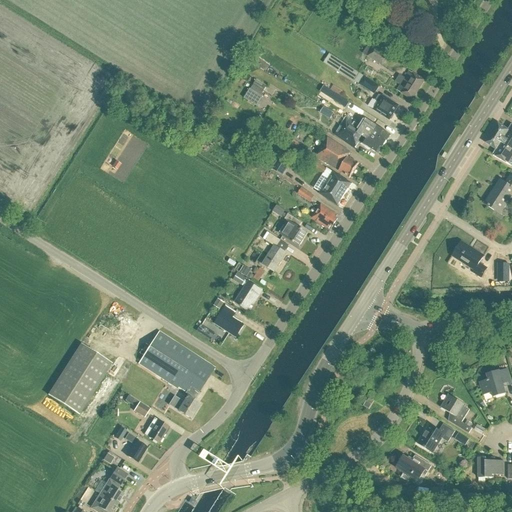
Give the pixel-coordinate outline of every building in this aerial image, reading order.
[(362,53),(368,57),(375,47),(369,43),(362,53)] [(293,44),(291,48),(304,55),(306,51),(293,44)] [(383,67),(390,56),(375,47),(368,57),(383,67)] [(360,85),(365,77),(330,54),(324,64),(355,84),(356,82),(360,85)] [(425,81),(414,74),(409,71),(405,79),(400,75),(395,82),(400,85),(397,91),(401,93),(401,94),(413,101),(425,81)] [(375,95),(380,87),(365,78),(361,85),(375,95)] [(256,80),(253,85),(264,91),(267,86),(256,80)] [(340,96),(343,91),(334,85),(331,90),(340,96)] [(315,86),(313,90),(321,96),(324,91),(315,86)] [(258,107),(263,98),(250,90),(245,100),(258,107)] [(382,96),(379,94),(374,100),(378,103),(373,111),(390,121),(400,105),(383,95),(382,96)] [(337,95),(333,101),(346,108),(349,102),(337,95)] [(380,139),(386,143),(390,136),(373,125),(367,135),(365,134),(357,128),(359,126),(347,118),(341,127),(358,139),(360,136),(368,142),(369,140),(374,143),(378,138),(379,140),(380,139)] [(508,131),(498,124),(486,143),(496,150),(492,156),(510,167),(511,163),(511,125),(508,131)] [(378,155),(386,143),(380,139),(379,140),(378,138),(374,143),(369,140),(368,142),(360,136),(358,139),(341,127),(335,136),(353,148),(356,143),(360,145),(361,144),(378,155)] [(328,138),(316,157),(350,179),(359,164),(349,157),(351,153),(350,153),(351,152),(328,138)] [(284,177),(291,166),(279,159),(272,170),(284,177)] [(324,175),(328,169),(317,162),(313,169),(324,175)] [(338,206),(352,184),(333,172),(319,195),(338,206)] [(511,176),(510,176),(505,184),(500,181),(485,204),(500,214),(511,195),(511,176)] [(312,203),(316,196),(302,188),(298,194),(312,203)] [(332,228),(338,218),(336,217),(338,215),(321,204),(311,219),(328,230),(331,227),(332,228)] [(299,247),(308,233),(299,228),(302,222),(294,217),(288,213),(285,219),(288,220),(279,234),(282,235),(287,239),(299,247)] [(281,241),(268,233),(264,239),(274,246),(262,265),(275,273),(287,253),(286,252),(290,246),(282,241),(281,241)] [(481,278),(487,269),(479,264),(484,257),(461,242),(452,257),(474,271),(473,273),(481,278)] [(236,251),(232,264),(240,266),(243,253),(236,251)] [(243,268),(240,273),(247,277),(250,273),(250,272),(243,268)] [(255,276),(253,279),(258,283),(265,272),(260,268),(255,276)] [(223,276),(231,279),(233,272),(225,270),(223,276)] [(237,274),(233,280),(241,285),(245,279),(237,274)] [(254,306),(263,291),(249,281),(235,303),(248,312),(252,305),(254,306)] [(218,301),(214,306),(220,310),(223,304),(218,301)] [(236,338),(244,325),(233,318),(237,312),(226,306),(215,324),(236,338)] [(41,336),(49,321),(39,315),(31,330),(41,336)] [(202,326),(198,332),(206,337),(210,331),(202,326)] [(192,400),(193,401),(199,393),(214,368),(159,332),(138,364),(187,396),(184,401),(189,404),(192,400)] [(77,341),(95,347),(97,338),(79,333),(77,341)] [(80,416),(112,364),(81,344),(48,396),(80,416)] [(511,383),(508,370),(499,372),(499,371),(487,375),(488,380),(480,383),(483,396),(492,394),(493,398),(506,395),(503,385),(511,383)] [(145,418),(151,409),(129,396),(126,401),(136,407),(134,412),(145,418)] [(469,411),(463,407),(464,405),(449,396),(441,409),(452,416),(449,422),(468,434),(472,429),(470,428),(465,425),(462,423),(469,411)] [(189,404),(184,401),(183,403),(173,397),(168,405),(191,420),(200,405),(193,401),(192,400),(189,404)] [(369,410),(374,402),(369,399),(367,402),(366,402),(364,407),(369,410)] [(482,400),(477,403),(481,410),(486,407),(482,400)] [(121,410),(117,415),(127,421),(130,416),(121,410)] [(154,419),(151,423),(144,435),(158,444),(169,428),(154,419)] [(186,423),(182,429),(188,434),(192,428),(186,423)] [(455,432),(444,425),(439,431),(430,426),(418,445),(433,454),(442,439),(448,443),(455,432)] [(121,442),(128,432),(122,428),(115,439),(121,442)] [(105,430),(99,438),(103,441),(109,432),(105,430)] [(137,464),(147,448),(138,443),(139,441),(129,434),(125,440),(134,446),(127,457),(137,464)] [(466,447),(470,440),(459,434),(455,440),(466,447)] [(88,454),(75,476),(83,480),(96,458),(88,454)] [(107,454),(103,461),(110,465),(114,458),(107,454)] [(432,466),(415,456),(412,462),(403,457),(397,468),(405,473),(402,478),(409,483),(410,481),(417,485),(422,477),(425,479),(432,466)] [(492,462),(492,459),(478,459),(479,476),(479,479),(486,479),(492,479),(492,476),(504,476),(504,462),(492,462)] [(100,494),(117,505),(123,495),(117,491),(127,475),(118,470),(113,478),(112,477),(100,494)] [(431,503),(445,503),(445,489),(431,489),(431,503)] [(112,511),(117,505),(100,494),(91,509),(96,511),(112,511)]
